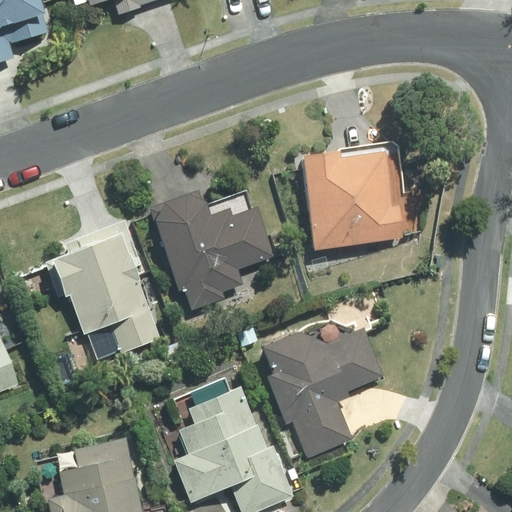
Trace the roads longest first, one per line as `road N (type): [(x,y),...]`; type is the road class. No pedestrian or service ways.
road 1 (residential): [(508,46),(425,38),(340,47),(0,161)]
road 2 (residential): [(382,511),(450,422),(508,46)]
